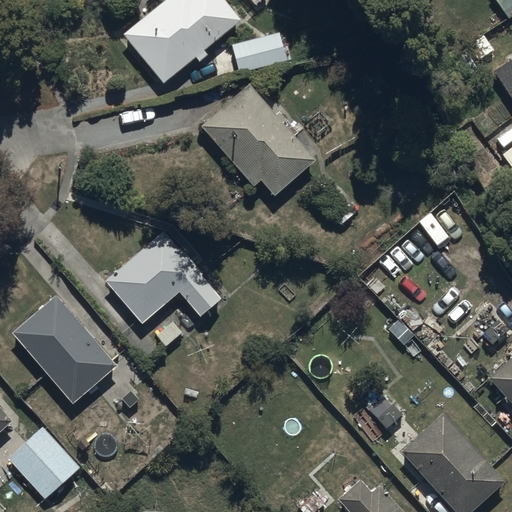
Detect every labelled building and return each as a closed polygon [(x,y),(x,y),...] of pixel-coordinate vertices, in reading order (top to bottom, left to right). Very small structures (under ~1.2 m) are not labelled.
[(169,0),(123,35),(162,87),(195,63),(197,66),(208,59),(203,52),(240,24),(221,0),(169,0)] [(229,48),(236,72),(238,77),(285,64),(276,34),(229,48)] [(247,88),(200,129),(253,189),(258,184),(272,201),(314,164),(295,142),(302,136),(281,112),(274,118),(247,88)] [(511,116),(486,137),(511,170),(511,116)] [(334,218),(340,225),(352,215),(331,187),(311,202),(327,223),(334,218)] [(181,252),(179,254),(161,234),(103,286),(142,328),(178,296),(200,320),(221,301),(201,278),(203,276),(181,252)] [(114,371),(55,299),(11,335),(70,407),(114,371)] [(511,359),(488,381),(511,406),(511,359)] [(0,435),(11,426),(0,413),(0,435)] [(443,417),(400,454),(452,511),(473,511),(505,485),(443,417)] [(41,429),(7,460),(45,501),(80,471),(41,429)] [(285,496),(263,470),(248,483),(270,509),(285,496)] [(344,511),(398,511),(378,489),(370,495),(359,483),(336,503),(344,511)]
